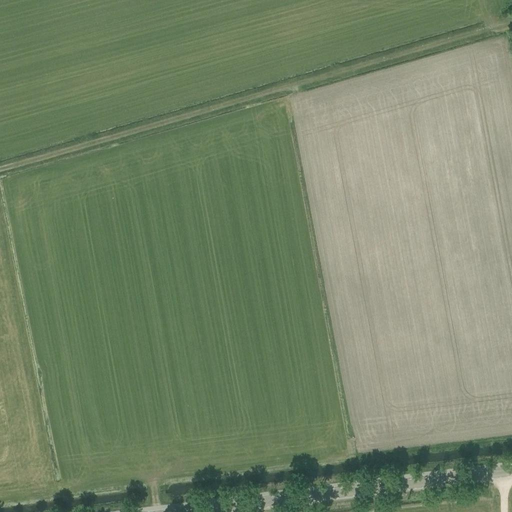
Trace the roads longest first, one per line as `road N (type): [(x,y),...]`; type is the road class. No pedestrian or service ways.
road 1 (track): [(0,171),(511,24)]
road 2 (tertiary): [(193,511),(511,471)]
